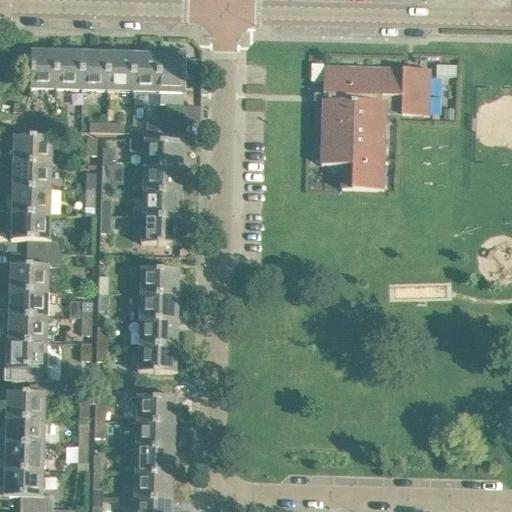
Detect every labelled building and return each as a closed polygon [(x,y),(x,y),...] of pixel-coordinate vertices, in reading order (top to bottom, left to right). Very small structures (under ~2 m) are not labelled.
[(58,53),(32,52),(31,93),(57,93),(58,53)] [(160,56),(159,96),(186,97),(187,57),(187,53),(170,52),(170,56),(160,56)] [(83,94),(84,54),(58,53),(57,93),(83,94)] [(108,95),(109,55),(84,54),(83,94),(108,95)] [(134,95),(135,55),(109,55),(108,95),(134,95)] [(160,56),(135,55),(134,95),(159,96),(160,56)] [(430,73),(430,72),(324,69),(321,168),(343,168),(342,192),(384,193),(386,117),(424,118),(425,73),(430,73)] [(443,111),(443,122),(455,122),(455,111),(443,111)] [(56,134),(56,120),(30,119),(30,133),(56,134)] [(56,120),(56,134),(68,134),(68,120),(56,120)] [(159,137),(159,123),(147,122),(147,136),(159,137)] [(159,123),(159,137),(184,138),(185,123),(159,123)] [(107,135),(108,125),(90,124),(90,135),(107,135)] [(108,125),(107,135),(125,135),(125,125),(108,125)] [(13,165),(53,166),(54,140),(14,139),(13,165)] [(97,158),(97,141),(87,140),(87,158),(97,158)] [(143,154),(143,169),(184,170),(184,144),(130,142),(130,154),(143,154)] [(102,168),(113,168),(113,150),(103,150),(102,168)] [(53,166),(13,165),(12,191),(52,192),(53,166)] [(102,168),(102,184),(112,185),(113,168),(102,168)] [(183,195),(184,170),(143,169),(142,194),(183,195)] [(86,193),(96,193),(96,175),(87,175),(86,193)] [(52,192),(12,191),(12,216),(52,217),(52,192)] [(86,193),(86,210),(94,210),(95,210),(96,193),(86,193)] [(142,220),(182,221),(183,195),(142,194),(142,220)] [(101,219),(111,219),(112,201),(101,201),(101,219)] [(7,217),(6,233),(12,233),(12,235),(14,236),(14,241),(11,241),(11,243),(28,243),(27,255),(61,256),(61,243),(51,242),(52,217),(12,216),(6,216),(6,217),(7,217)] [(111,219),(101,219),(100,236),(110,236),(111,219)] [(182,221),(142,220),(141,246),(181,247),(182,221)] [(61,256),(27,255),(27,268),(10,267),(9,293),(50,294),(50,269),(60,270),(61,256)] [(181,272),(140,271),(139,297),(180,298),(181,272)] [(99,296),(109,296),(109,278),(99,278),(99,296)] [(9,293),(9,319),(49,320),(50,294),(9,293)] [(109,296),(99,296),(98,312),(108,313),(109,296)] [(139,297),(139,323),(179,324),(180,298),(139,297)] [(83,303),(82,321),(92,321),(93,304),(83,303)] [(49,320),(9,319),(8,345),(48,346),(49,320)] [(92,321),(82,321),(82,338),(92,338),(92,321)] [(179,324),(139,323),(138,348),(178,349),(179,324)] [(97,347),(107,347),(108,330),(98,329),(97,347)] [(5,363),(5,384),(30,385),(36,385),(36,383),(47,383),(48,346),(8,345),(7,363),(5,363)] [(91,346),(81,346),(81,363),(91,363),(91,346)] [(107,347),(97,347),(96,364),(107,364),(107,347)] [(178,349),(138,348),(137,374),(178,375),(178,349)] [(46,397),(54,397),(54,384),(47,383),(36,383),(36,385),(30,385),(30,395),(6,395),(6,421),(46,422),(46,397)] [(92,397),(92,406),(95,406),(95,424),(105,424),(106,406),(105,406),(105,401),(100,397),(92,397)] [(136,398),(136,425),(176,426),(177,400),(157,399),(136,398)] [(79,423),(89,423),(90,406),(80,405),(79,423)] [(46,422),(6,421),(5,446),(45,448),(46,422)] [(105,440),(105,424),(95,424),(95,440),(105,440)] [(176,426),(136,425),(135,450),(176,451),(176,426)] [(79,431),(78,449),(89,449),(89,431),(79,431)] [(0,471),(4,472),(44,473),(45,448),(5,446),(0,446),(0,464),(4,464),(4,471),(0,471)] [(78,465),(88,466),(89,449),(78,449),(78,465)] [(176,451),(135,450),(134,476),(175,477),(176,451)] [(104,475),(104,457),(94,457),(94,475),(104,475)] [(0,471),(0,489),(4,490),(3,499),(21,499),(20,511),(53,511),(54,498),(44,498),(44,473),(4,472),(0,471)] [(103,492),(104,475),(94,475),(93,491),(103,492)] [(134,476),(134,501),(174,503),(175,477),(134,476)] [(92,511),(102,511),(103,500),(93,500),(92,511)] [(173,511),(174,503),(134,501),(133,511),(173,511)]
